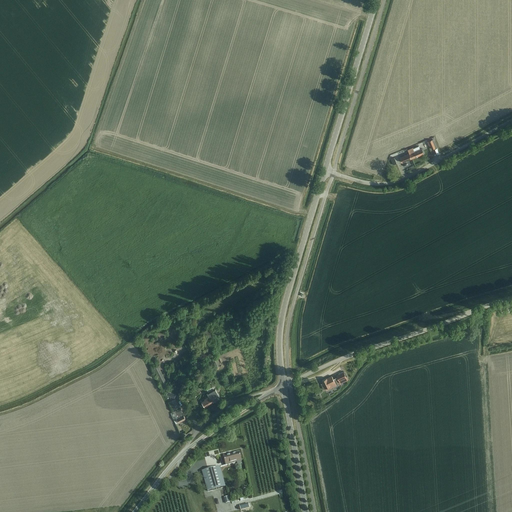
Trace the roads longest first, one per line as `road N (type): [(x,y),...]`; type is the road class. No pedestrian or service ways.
road 1 (unclassified): [(283,385),(511,298)]
road 2 (tertiary): [(283,385),(280,320),(324,171)]
road 3 (unclassified): [(324,171),(395,182),(511,121)]
road 4 (unclassified): [(134,511),(185,450),(283,385)]
road 5 (tertiary): [(324,171),(375,0)]
road 6 (tertiary): [(305,511),(283,385)]
